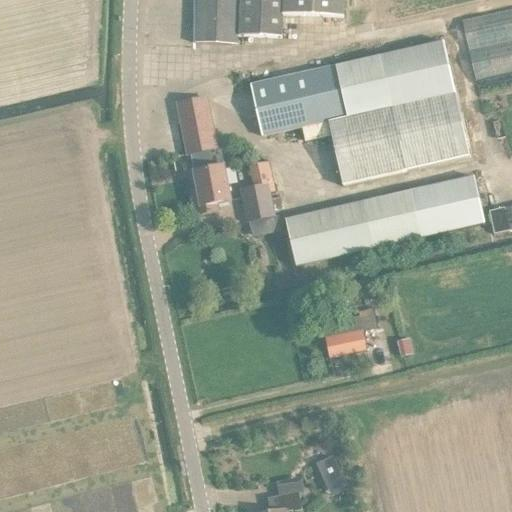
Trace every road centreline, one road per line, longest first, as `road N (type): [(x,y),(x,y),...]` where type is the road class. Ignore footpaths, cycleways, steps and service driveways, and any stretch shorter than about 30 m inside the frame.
road 1 (unclassified): [(200,511),(130,144),(135,0)]
road 2 (track): [(130,144),(95,141),(135,369)]
road 3 (track): [(0,402),(171,361)]
